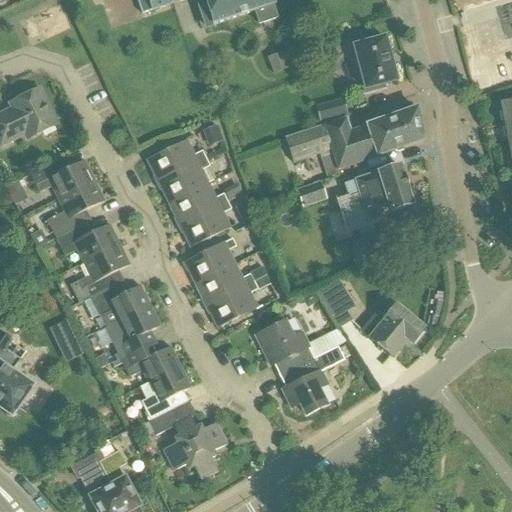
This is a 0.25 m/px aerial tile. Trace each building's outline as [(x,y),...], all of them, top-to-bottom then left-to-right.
[(137,0),(142,15),(151,12),(151,13),(190,0),(137,0)] [(202,0),(204,4),(198,6),(205,28),(253,13),(258,27),(277,21),(272,6),(273,6),(270,0),(202,0)] [(365,40),(347,44),(352,62),(357,60),(363,84),(362,85),(365,95),(385,89),(384,85),(396,82),(392,67),(389,54),(388,54),(384,39),(366,44),(365,40)] [(26,140),(55,125),(37,91),(8,105),(10,110),(0,115),(0,146),(23,135),(26,140)] [(504,126),(511,124),(511,102),(500,105),(504,126)] [(421,141),(415,110),(350,133),(346,120),(323,128),(322,126),(284,139),(292,165),(304,161),(319,157),(327,180),(339,176),(338,172),(421,141)] [(204,129),(207,141),(226,136),(223,124),(204,129)] [(157,184),(204,160),(200,153),(191,157),(184,143),(146,162),(157,184)] [(168,205),(206,186),(199,173),(208,168),(204,160),(157,184),(168,205)] [(56,201),(93,183),(82,161),(58,173),(53,163),(29,175),(38,193),(49,187),(56,201)] [(402,178),(398,167),(353,182),(353,183),(344,186),(358,226),(412,207),(405,189),(407,189),(403,178),(402,178)] [(62,214),(45,222),(54,241),(79,228),(83,226),(78,216),(103,204),(93,183),(56,201),(62,212),(62,214)] [(302,209),(327,201),(320,183),(296,192),(302,209)] [(206,186),(168,205),(179,226),(226,202),(222,195),(213,200),(206,186)] [(226,202),(179,226),(190,248),(227,229),(220,215),(230,210),(226,202)] [(255,223),(251,213),(239,219),(244,228),(255,223)] [(81,266),(118,247),(108,226),(84,238),(79,228),(54,241),(62,257),(74,251),(81,266)] [(195,287),(234,267),(227,253),(236,249),(232,241),(223,246),(222,245),(184,265),(195,287)] [(76,284),(69,287),(78,305),(82,303),(88,300),(101,293),(105,291),(100,281),(128,267),(118,247),(81,266),(87,278),(76,284)] [(206,308),(254,284),(250,276),(241,281),(234,267),(195,287),(206,308)] [(254,284),(206,308),(217,330),(256,310),(249,297),(258,292),(254,284)] [(337,331),(353,322),(329,284),(314,293),(337,331)] [(88,300),(82,303),(91,322),(97,319),(100,318),(105,328),(103,329),(103,331),(148,309),(138,287),(106,303),(101,293),(88,300)] [(439,331),(441,319),(444,303),(435,302),(432,317),(430,329),(439,331)] [(423,331),(395,308),(383,323),(375,316),(360,334),(392,360),(406,343),(411,346),(423,331)] [(148,309),(103,331),(110,343),(118,360),(118,361),(139,351),(154,344),(149,334),(158,329),(148,309)] [(58,349),(75,341),(67,324),(50,333),(58,349)] [(279,379),(313,362),(300,336),(292,340),(284,324),(255,339),(270,368),(273,367),(279,379)] [(33,388),(12,373),(25,355),(10,344),(11,342),(0,334),(0,409),(4,412),(5,415),(7,417),(10,418),(12,418),(14,416),(16,415),(17,414),(17,410),(33,388)] [(139,351),(118,361),(121,366),(123,371),(127,379),(140,373),(146,385),(179,369),(168,349),(159,354),(154,344),(139,351)] [(313,362),(279,379),(284,390),(282,391),(292,410),(299,407),(305,418),(326,407),(318,391),(326,387),(320,375),(343,363),(337,350),(313,362)] [(103,370),(94,351),(88,354),(97,373),(103,370)] [(149,423),(161,417),(156,406),(189,390),(179,369),(146,385),(139,390),(145,402),(140,404),(149,423)] [(161,417),(149,423),(148,423),(155,437),(173,428),(178,438),(174,440),(176,445),(163,451),(173,473),(187,466),(189,470),(193,468),(200,483),(216,474),(209,460),(214,458),(212,454),(226,447),(215,425),(201,432),(199,428),(194,430),(182,406),(161,417)] [(158,451),(152,440),(138,447),(144,458),(158,451)] [(97,451),(68,466),(76,482),(79,480),(85,491),(106,478),(111,487),(89,499),(96,511),(138,511),(136,508),(138,507),(118,471),(126,467),(119,454),(113,457),(103,462),(97,451)]
